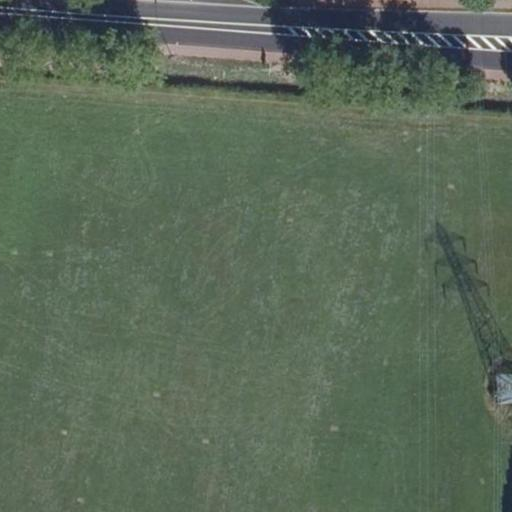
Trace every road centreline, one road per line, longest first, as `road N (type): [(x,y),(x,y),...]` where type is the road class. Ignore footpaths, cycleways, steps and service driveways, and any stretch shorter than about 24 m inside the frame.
road 1 (secondary): [(0,22),(511,58)]
road 2 (secondary): [(511,27),(0,0)]
